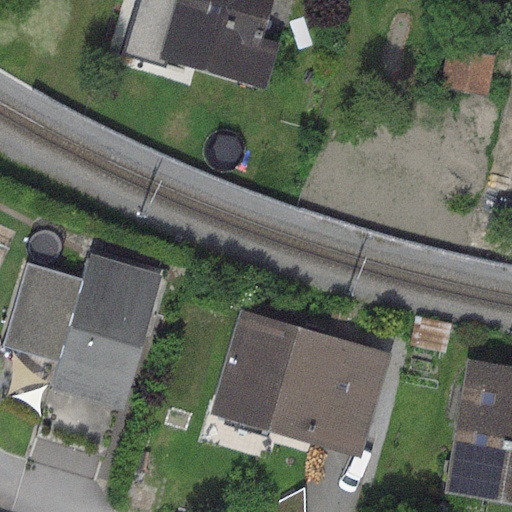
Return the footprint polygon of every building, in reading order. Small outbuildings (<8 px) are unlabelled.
[(270,0),(130,0),(115,53),(160,66),(162,62),(264,91),(277,44),(259,39),(270,0)] [(492,56),(444,47),(436,87),(484,96),(492,56)] [(48,390),(116,410),(156,276),(85,255),(78,278),(23,262),(0,339),(0,346),(54,362),(46,389),(48,390)] [(389,355),(238,309),(207,411),(357,457),(389,355)] [(511,366),(463,358),(440,490),(511,502),(511,366)] [(116,410),(48,390),(33,438),(101,458),(116,410)] [(276,501),(277,511),(300,511),(299,490),(276,501)]
